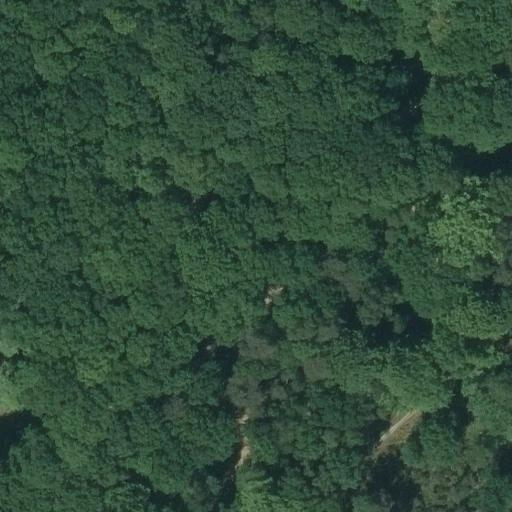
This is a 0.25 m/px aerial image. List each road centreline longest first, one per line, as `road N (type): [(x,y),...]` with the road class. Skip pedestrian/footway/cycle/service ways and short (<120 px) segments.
road 1 (track): [(511,50),(425,103),(306,210),(45,466),(24,511)]
road 2 (unknown): [(511,326),(361,452),(316,511)]
